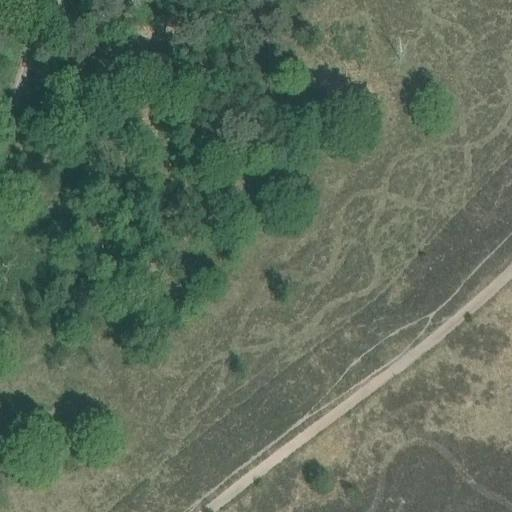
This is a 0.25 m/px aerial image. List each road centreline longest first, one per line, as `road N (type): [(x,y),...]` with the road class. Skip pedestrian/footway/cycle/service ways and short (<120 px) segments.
road 1 (unknown): [(511,263),(212,511)]
road 2 (track): [(0,133),(30,48),(60,0)]
